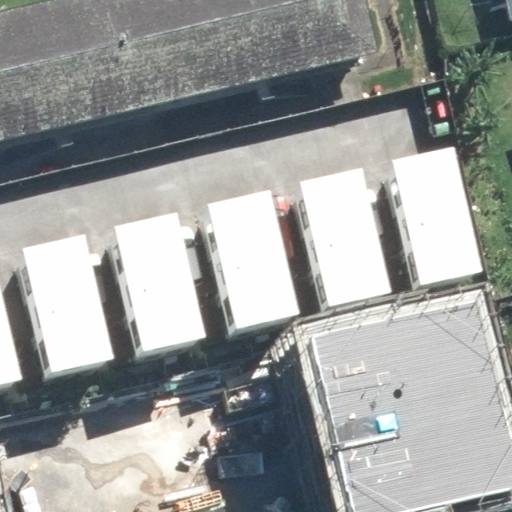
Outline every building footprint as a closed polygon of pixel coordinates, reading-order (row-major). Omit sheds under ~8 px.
[(0,151),(361,67),(345,0),(123,0),(0,29),(0,151)] [(511,0),(493,0),(503,38),(511,35),(511,0)] [(376,178),(404,299),(463,286),(435,164),(376,178)] [(282,193),(310,314),(370,300),(341,179),(282,193)] [(191,214),(219,335),(278,321),(251,200),(191,214)] [(99,236),(127,357),(186,344),(158,222),(99,236)] [(6,255),(34,376),(94,363),(66,242),(6,255)] [(312,342),(347,511),(374,511),(511,483),(511,477),(477,309),(312,342)]
